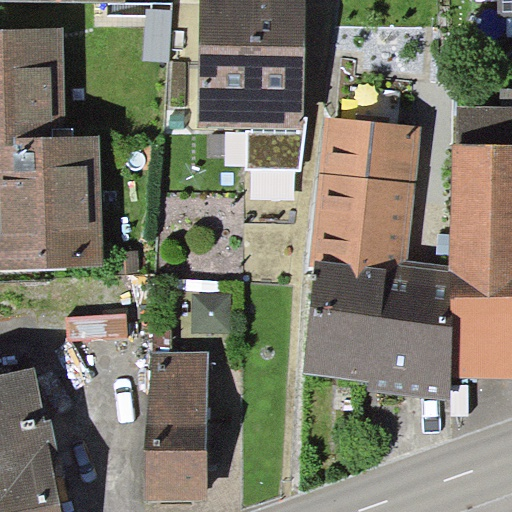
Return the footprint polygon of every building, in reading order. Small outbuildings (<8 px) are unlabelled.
[(297,94),(298,9),(198,7),(197,92),(202,92),(202,122),(250,123),(250,93),(297,94)] [(0,50),(0,271),(32,271),(31,256),(84,254),(80,143),(47,144),(44,49),(0,50)] [(445,289),(445,334),(445,346),(511,346),(511,96),(497,96),(496,120),(455,118),(455,152),(451,152),(450,211),(448,211),(445,285),(445,287),(445,289)] [(326,127),(312,271),(445,287),(445,285),(411,281),(411,277),(379,274),(388,194),(404,195),(410,135),(326,127)] [(279,169),(292,170),(298,135),(254,134),(254,169),(266,169),(265,177),(279,177),(279,169)] [(445,289),(445,287),(312,271),(311,279),(307,279),(307,282),(310,283),(302,370),(446,386),(446,373),(445,346),(445,334),(445,289)] [(200,465),(213,465),(214,429),(201,429),(201,364),(149,365),(142,500),(200,497),(200,465)] [(0,511),(49,511),(39,456),(48,454),(42,426),(33,428),(22,380),(0,384),(0,511)]
